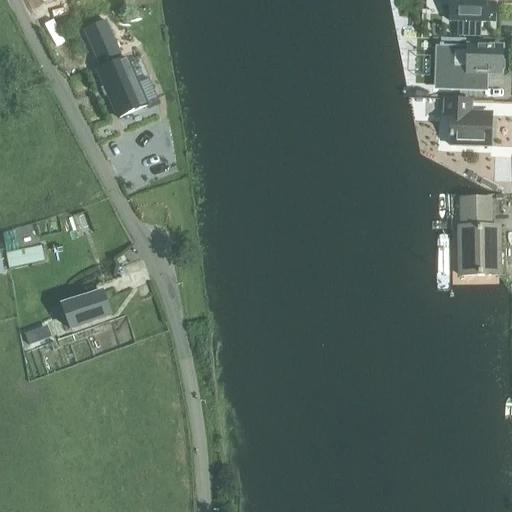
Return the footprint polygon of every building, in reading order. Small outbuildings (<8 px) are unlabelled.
[(443,0),(443,5),(451,6),(450,22),(460,22),(459,37),(480,37),(480,23),(495,23),(495,5),(493,5),(486,4),(485,0),(443,0)] [(107,23),(85,32),(99,64),(121,54),(107,23)] [(489,74),(502,75),(502,72),(505,69),(506,62),(503,59),(503,57),(503,51),(503,48),(468,47),(468,48),(444,47),(444,45),(440,45),(440,47),(440,48),(444,48),(443,88),(453,88),(453,89),(485,89),(485,87),(484,87),(484,74),(489,74)] [(128,60),(98,73),(119,119),(148,106),(147,104),(158,99),(150,79),(138,84),(129,63),(128,60)] [(445,116),(451,116),(450,146),(491,147),(492,116),(471,115),(471,101),(446,101),(445,116)] [(460,228),(461,276),(501,276),(500,227),(491,227),(491,200),(462,200),(462,228),(460,228)] [(63,308),(54,311),(57,319),(66,315),(72,331),(111,316),(103,292),(63,307),(63,308)] [(37,331),(26,335),(30,346),(41,342),(37,331)]
